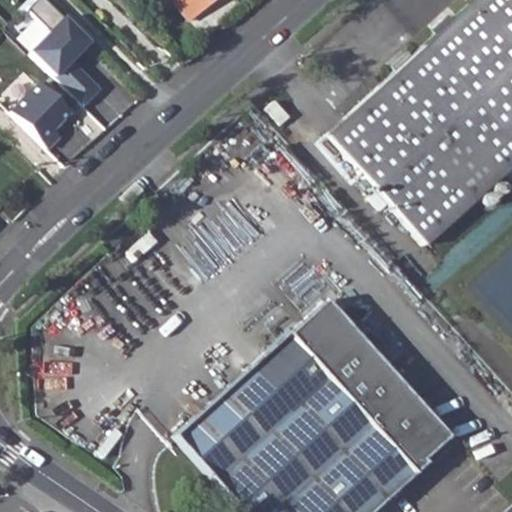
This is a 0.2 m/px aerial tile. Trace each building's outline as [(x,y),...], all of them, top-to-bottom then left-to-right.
[(26,53),(79,106),(95,90),(66,61),(85,42),(42,0),(34,0),(25,9),(48,32),(26,53)] [(511,0),(473,0),(420,47),(511,147),(511,0)] [(511,162),(511,147),(420,47),(323,137),(420,246),(511,162)] [(36,144),(66,115),(34,83),(4,112),(36,144)] [(511,244),(464,287),(511,340),(511,244)] [(170,437),(237,511),(366,511),(447,439),(320,300),(170,437)] [(92,314),(60,344),(90,377),(122,346),(92,314)]
